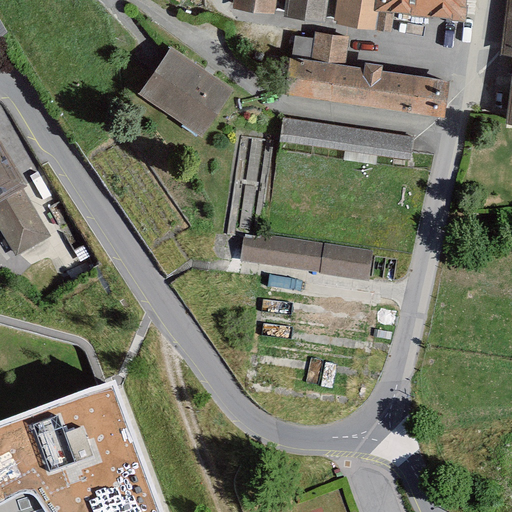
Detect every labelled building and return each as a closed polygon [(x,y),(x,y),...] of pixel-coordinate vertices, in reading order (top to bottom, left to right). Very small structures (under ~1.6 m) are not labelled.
[(239,0),(238,9),(279,14),(281,0),(239,0)] [(291,0),(289,17),(332,22),(334,0),(291,0)] [(342,0),(339,26),(400,34),(403,13),(471,22),(473,0),(342,0)] [(292,96),(445,116),(450,79),(394,72),(395,62),(375,59),(374,66),(352,63),(356,36),(320,31),(319,40),(299,37),(292,96)] [(179,47),(148,91),(208,133),(239,89),(179,47)] [(291,118),(288,143),(414,161),(417,136),(291,118)] [(0,132),(0,219),(20,254),(52,234),(28,194),(34,186),(0,132)] [(247,267),(373,284),(378,253),(251,236),(247,267)] [(0,511),(162,511),(121,401),(115,384),(4,420),(0,421),(0,511)]
